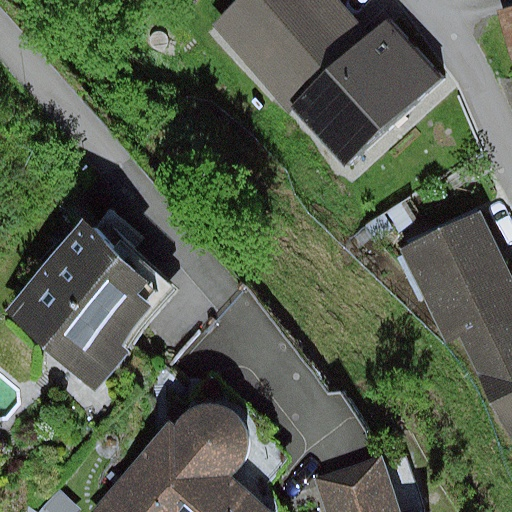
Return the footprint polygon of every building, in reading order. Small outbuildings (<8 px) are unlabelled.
[(373,31),(347,0),(241,0),(211,25),(337,178),(454,82),(396,11),(373,31)] [(511,18),(503,22),(511,51),(511,18)] [(511,233),(501,211),(414,255),(511,451),(511,233)] [(85,219),(1,315),(93,395),(130,353),(123,346),(173,289),(130,252),(140,240),(109,213),(95,228),(85,219)] [(168,421),(92,511),(270,511),(232,478),(245,459),(248,451),(249,443),(248,435),(245,426),(239,418),(230,411),(221,407),(215,405),(205,403),(197,405),(189,409),(175,425),(168,421)] [(399,511),(382,457),(314,480),(324,511),(399,511)] [(23,511),(78,511),(79,510),(62,493),(43,511),(31,511),(26,507),(23,511)]
